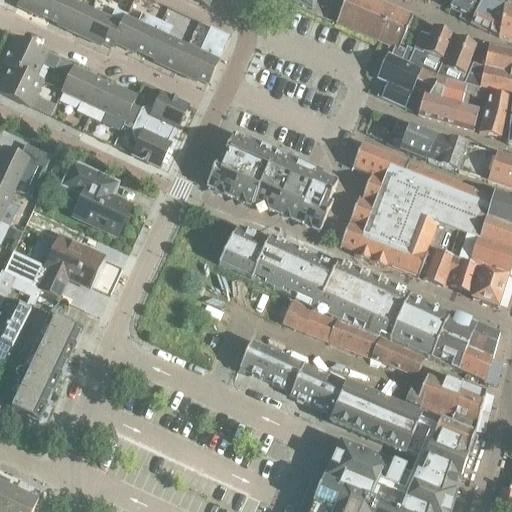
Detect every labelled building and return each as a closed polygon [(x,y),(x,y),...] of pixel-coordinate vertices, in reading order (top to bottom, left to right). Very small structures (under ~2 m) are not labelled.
[(40,18),(50,22),(60,0),(22,0),(17,9),(39,19),(40,18)] [(58,28),(80,38),(92,13),(73,4),(74,0),(60,0),(50,22),(59,26),(58,28)] [(212,0),(190,0),(208,9),(212,0)] [(490,95),(511,99),(511,54),(489,49),(484,71),(469,65),(476,47),(454,39),(454,38),(434,29),(430,39),(422,35),(415,53),(407,50),(406,53),(400,50),(413,18),(371,0),(347,0),(337,26),(392,49),(389,56),(389,57),(422,72),(447,83),(466,88),(489,96),(490,95)] [(459,21),(470,26),(482,0),(455,0),(450,12),(461,17),(459,21)] [(511,13),(504,12),(504,6),(489,0),(482,0),(470,26),(498,41),(511,44),(511,13)] [(511,0),(489,0),(504,6),(508,8),(511,8),(511,0)] [(112,51),(114,46),(114,45),(126,20),(128,17),(115,12),(111,22),(92,13),(80,38),(101,48),(102,46),(112,51)] [(136,53),(146,58),(161,24),(143,16),(138,26),(126,20),(114,45),(114,46),(135,55),(136,53)] [(154,64),(176,74),(187,49),(168,40),(173,30),(161,24),(146,58),(155,62),(154,64)] [(187,49),(176,74),(197,84),(198,82),(207,87),(229,38),(210,30),(204,44),(211,47),(206,58),(187,49)] [(3,66),(10,70),(35,82),(36,80),(42,66),(55,72),(60,61),(48,55),(15,40),(3,66)] [(382,102),(404,111),(417,83),(422,72),(389,57),(388,58),(385,59),(382,66),(384,69),(378,82),(389,87),(382,102)] [(35,82),(10,70),(0,90),(0,96),(31,110),(51,119),(56,108),(36,99),(43,84),(36,80),(35,82)] [(77,114),(89,120),(104,86),(95,82),(96,80),(74,70),(62,95),(82,104),(77,114)] [(461,107),(441,103),(447,83),(422,72),(417,83),(431,89),(426,97),(425,97),(419,118),(452,129),(472,134),(478,112),(461,107)] [(464,95),(487,103),(489,96),(466,88),(447,83),(441,103),(461,107),(464,95)] [(104,86),(89,120),(100,125),(105,115),(125,124),(128,117),(133,107),(137,99),(115,89),(114,91),(104,86)] [(141,111),(133,107),(128,117),(171,138),(174,131),(178,132),(189,108),(162,95),(156,106),(141,111)] [(479,136),(503,142),(506,126),(510,127),(511,107),(511,99),(490,95),(489,96),(487,103),(484,117),(479,136)] [(506,126),(503,142),(507,147),(511,147),(511,107),(510,127),(506,126)] [(128,117),(125,124),(123,128),(132,132),(137,147),(132,158),(160,171),(171,146),(167,145),(171,138),(128,117)] [(388,121),(385,128),(394,131),(397,125),(388,121)] [(400,154),(427,164),(437,139),(423,134),(411,129),(397,124),(397,125),(394,131),(392,138),(404,143),(400,154)] [(329,204),(338,184),(321,176),(323,173),(252,141),(250,145),(233,138),(222,161),(219,160),(206,189),(252,209),(254,206),(320,235),(333,206),(329,204)] [(427,164),(459,175),(466,150),(448,143),(437,139),(427,164)] [(388,268),(418,280),(429,255),(428,254),(438,228),(511,256),(511,230),(489,222),(494,200),(409,167),(410,165),(362,146),(352,171),(371,177),(362,202),(359,200),(340,250),(355,256),(354,259),(387,271),(388,268)] [(0,187),(14,194),(28,164),(46,172),(51,160),(26,148),(21,159),(3,151),(0,157),(0,187)] [(459,176),(495,187),(503,160),(467,149),(466,150),(459,175),(459,176)] [(511,163),(503,160),(495,187),(511,192),(511,163)] [(72,163),(60,189),(83,200),(74,218),(118,238),(131,209),(113,201),(120,185),(72,163)] [(24,186),(20,195),(31,200),(35,191),(24,186)] [(0,224),(10,229),(19,210),(9,205),(14,194),(0,187),(0,224)] [(511,202),(494,198),(494,200),(489,222),(511,230),(511,202)] [(10,229),(0,224),(0,248),(1,248),(10,229)] [(450,289),(474,298),(484,270),(509,278),(511,268),(511,256),(438,228),(428,254),(429,255),(418,280),(419,280),(420,278),(425,279),(424,282),(445,290),(446,285),(451,287),(450,289)] [(388,343),(433,363),(449,319),(409,301),(411,296),(338,264),(335,269),(270,240),(268,243),(238,230),(218,267),(253,282),(283,296),(309,310),(373,339),(388,343)] [(21,236),(11,232),(7,240),(17,245),(21,236)] [(4,275),(16,282),(17,281),(32,288),(31,289),(57,301),(67,280),(90,290),(103,261),(59,241),(46,270),(13,255),(4,275)] [(484,270),(474,298),(473,302),(499,311),(509,278),(484,270)] [(11,351),(12,351),(31,315),(6,302),(16,282),(2,274),(0,278),(0,345),(11,351)] [(305,310),(292,304),(282,327),(296,333),(328,346),(414,379),(420,373),(425,362),(380,343),(380,342),(337,325),(304,312),(305,310)] [(458,374),(466,353),(467,350),(465,349),(470,337),(472,338),(476,327),(450,316),(449,319),(433,363),(458,374)] [(39,426),(82,336),(83,334),(55,321),(11,413),(39,426)] [(467,350),(466,353),(492,363),(499,337),(476,327),(472,338),(470,337),(465,349),(467,350)] [(245,376),(280,392),(293,364),(251,345),(238,375),(244,377),(245,376)] [(466,353),(458,374),(485,386),(492,363),(466,353)] [(293,364),(280,392),(286,394),(284,398),(327,417),(326,418),(332,421),(333,419),(347,387),(304,368),(293,364)] [(413,392),(406,408),(453,427),(461,405),(482,413),(487,396),(447,380),(445,387),(427,380),(421,395),(413,392)] [(406,456),(424,464),(424,465),(421,472),(418,478),(341,445),(326,481),(325,483),(393,511),(451,511),(456,495),(454,494),(457,486),(459,480),(460,481),(467,460),(467,458),(469,459),(476,437),(453,427),(406,408),(405,410),(348,386),(348,387),(347,387),(333,419),(331,424),(406,456)] [(461,405),(453,427),(476,437),(476,436),(482,413),(461,405)] [(393,511),(325,483),(323,482),(312,507),(313,508),(311,511),(393,511)] [(0,511),(5,511),(15,493),(0,485),(0,511)] [(498,508),(511,510),(511,487),(511,492),(502,490),(498,508)] [(15,493),(5,511),(34,511),(39,504),(15,493)]
